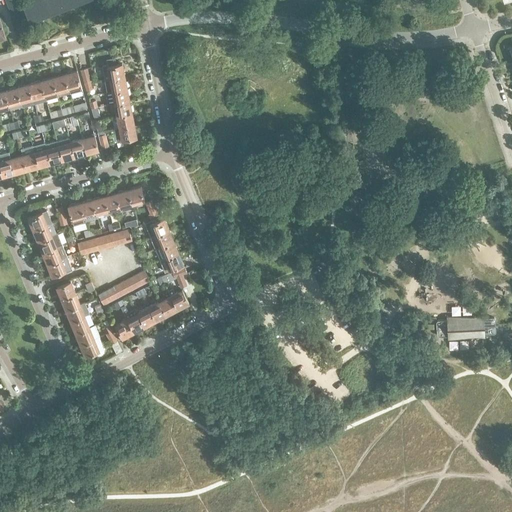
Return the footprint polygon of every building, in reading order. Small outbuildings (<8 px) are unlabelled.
[(24,28),(13,0),(6,0),(18,30),(24,28)] [(23,0),(30,17),(73,0),(23,0)] [(105,79),(106,79),(125,75),(123,62),(108,65),(108,64),(103,65),(105,79)] [(84,82),(90,80),(87,67),(81,69),(84,82)] [(70,93),(82,89),(77,70),(64,73),(69,88),(70,93)] [(64,73),(53,77),(57,91),(69,88),(64,73)] [(108,91),(112,90),(127,87),(125,75),(106,79),(108,91)] [(58,96),(57,91),(53,77),(41,80),(45,95),(46,99),(58,96)] [(45,95),(41,80),(29,83),(33,98),(45,95)] [(33,98),(29,83),(17,87),(21,101),(28,99),(29,103),(34,102),(33,98)] [(22,106),(21,101),(17,87),(5,90),(9,105),(10,109),(22,106)] [(115,102),(130,99),(127,87),(112,90),(115,102)] [(0,107),(9,105),(5,90),(0,91),(0,107)] [(117,114),(132,111),(130,99),(115,102),(117,114)] [(94,119),(101,117),(98,106),(91,107),(94,119)] [(51,118),(59,116),(63,114),(61,108),(49,111),(51,118)] [(118,127),(134,124),(132,111),(117,114),(119,127),(117,127),(118,127)] [(64,118),(66,125),(72,123),(73,126),(79,124),(76,115),(64,118)] [(118,127),(117,127),(115,127),(117,141),(123,140),(122,139),(137,136),(134,124),(118,127)] [(109,146),(105,133),(105,130),(104,130),(98,132),(98,135),(99,135),(102,148),(109,146)] [(90,136),(82,138),(86,153),(99,149),(94,132),(90,134),(90,136)] [(74,156),(70,142),(69,137),(57,140),(58,145),(62,159),(74,156)] [(82,138),(70,142),(74,156),(86,153),(82,138)] [(52,147),(50,141),(45,143),(50,163),(62,159),(58,145),(52,147)] [(38,166),(50,163),(45,143),(40,144),(41,149),(34,151),(38,166)] [(34,151),(23,154),(27,169),(38,166),(34,151)] [(23,154),(11,158),(15,172),(27,169),(23,154)] [(15,172),(11,158),(0,160),(0,165),(3,176),(15,172)] [(141,185),(128,189),(132,203),(145,200),(141,185)] [(132,203),(128,189),(116,192),(120,206),(132,203)] [(120,206),(116,192),(105,195),(108,209),(120,206)] [(110,214),(108,209),(105,195),(93,198),(97,213),(103,211),(104,215),(110,214)] [(97,213),(93,198),(81,201),(85,216),(97,213)] [(156,210),(151,199),(145,202),(150,213),(156,210)] [(85,216),(81,201),(68,205),(72,219),(85,216)] [(60,220),(66,218),(62,206),(56,208),(60,220)] [(156,210),(150,213),(148,213),(151,220),(163,214),(161,209),(156,210)] [(34,229),(47,224),(42,212),(29,217),(34,229)] [(151,237),(170,229),(165,217),(151,223),(146,225),(151,237)] [(112,222),(114,229),(121,227),(119,220),(112,222)] [(52,235),(47,224),(34,229),(38,240),(52,235)] [(123,230),(126,242),(132,240),(129,228),(123,230)] [(156,248),(160,246),(174,240),(170,229),(151,237),(156,248)] [(119,243),(126,242),(123,230),(116,232),(119,243)] [(110,233),(113,245),(119,243),(116,232),(110,233)] [(106,247),(113,245),(110,233),(103,235),(106,247)] [(52,235),(38,240),(43,252),(57,246),(52,235)] [(97,237),(100,249),(106,247),(103,235),(97,237)] [(94,251),(100,249),(97,237),(90,239),(94,251)] [(84,240),(87,252),(94,251),(90,239),(84,240)] [(81,254),(87,252),(84,240),(78,242),(81,254)] [(174,240),(160,246),(165,257),(179,252),(174,240)] [(61,258),(57,246),(43,252),(48,263),(61,258)] [(184,263),(179,252),(165,257),(170,269),(184,263)] [(66,270),(61,258),(48,263),(53,275),(66,270)] [(184,266),(172,271),(175,277),(176,277),(182,274),(187,272),(184,266)] [(139,272),(144,283),(150,280),(144,269),(139,272)] [(166,281),(164,282),(164,283),(177,278),(176,277),(175,277),(172,271),(163,275),(166,281)] [(139,286),(144,283),(139,272),(133,275),(139,286)] [(187,284),(182,274),(176,277),(177,278),(181,287),(187,284)] [(127,278),(133,289),(139,286),(133,275),(127,278)] [(160,284),(164,282),(166,281),(163,275),(161,276),(157,278),(160,284)] [(127,292),(133,289),(127,278),(121,281),(127,292)] [(75,292),(73,287),(71,280),(57,286),(62,298),(75,292)] [(115,284),(121,295),(127,292),(121,281),(115,284)] [(115,298),(121,295),(115,284),(110,287),(115,298)] [(104,290),(110,301),(115,298),(110,287),(104,290)] [(189,302),(181,288),(174,292),(173,289),(168,291),(177,308),(189,302)] [(104,304),(110,301),(104,290),(98,293),(104,304)] [(166,314),(177,308),(168,291),(163,294),(165,297),(159,300),(166,314)] [(75,292),(62,298),(66,309),(80,304),(75,292)] [(130,315),(125,305),(122,299),(118,301),(121,307),(126,317),(134,331),(145,325),(137,311),(130,315)] [(159,300),(148,305),(156,319),(166,314),(159,300)] [(80,304),(66,309),(71,321),(85,315),(80,304)] [(156,319),(148,305),(137,311),(145,325),(156,319)] [(90,326),(85,315),(71,321),(76,332),(90,326)] [(126,317),(115,323),(122,337),(134,331),(126,317)] [(436,321),(436,322),(437,334),(437,335),(438,335),(439,336),(481,333),(494,333),(495,332),(496,331),(495,318),(494,317),(493,317),(480,317),(438,320),(437,320),(436,321)] [(80,343),(94,338),(99,336),(95,324),(90,326),(76,332),(80,343)] [(111,329),(106,332),(112,343),(117,340),(111,329)] [(94,338),(80,343),(85,355),(94,352),(96,354),(97,355),(99,355),(101,355),(103,353),(104,352),(105,350),(104,347),(99,336),(94,338)]
